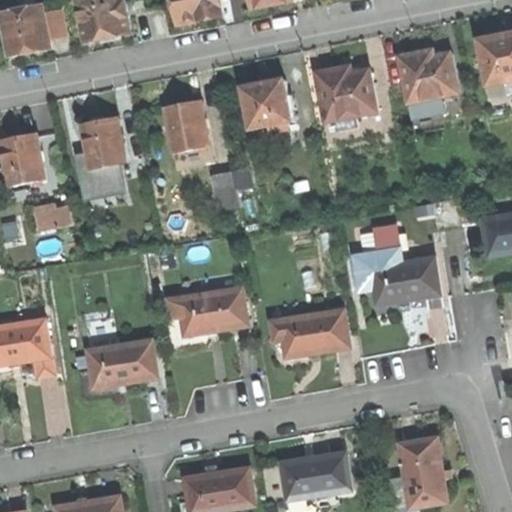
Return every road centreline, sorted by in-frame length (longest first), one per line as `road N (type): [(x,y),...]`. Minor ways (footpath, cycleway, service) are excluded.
road 1 (residential): [(0,470),(438,390),(462,398),(473,413),(504,511)]
road 2 (residential): [(447,0),(0,89)]
